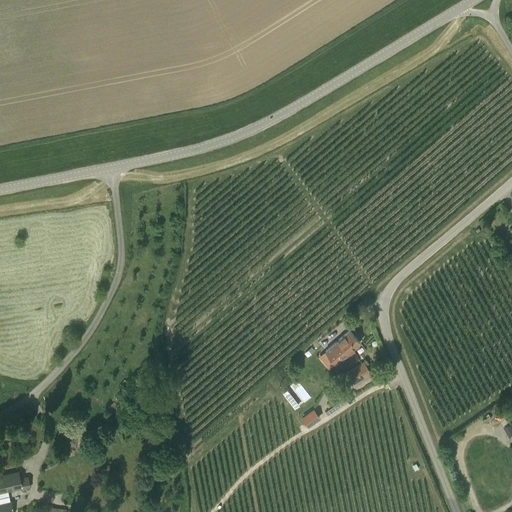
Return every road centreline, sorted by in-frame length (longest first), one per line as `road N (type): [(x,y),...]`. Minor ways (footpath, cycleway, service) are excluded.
road 1 (tertiary): [(0,190),(242,135),(452,14)]
road 2 (unclassified): [(455,511),(392,353),(383,305),(396,280),(511,181)]
